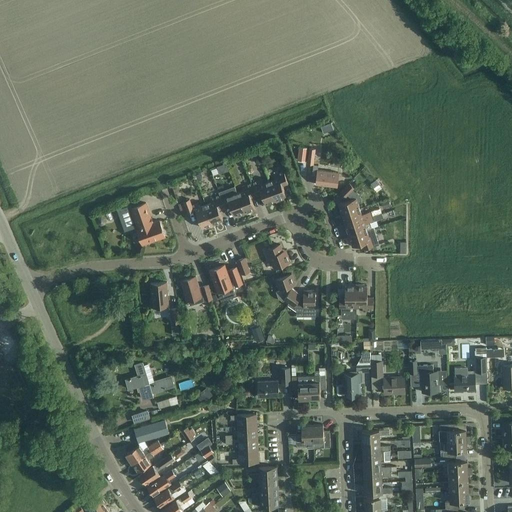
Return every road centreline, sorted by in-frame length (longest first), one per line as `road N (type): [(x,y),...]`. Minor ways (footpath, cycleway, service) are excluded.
road 1 (tertiary): [(135,511),(77,407),(29,290)]
road 2 (residential): [(29,290),(84,269),(188,253)]
road 3 (residential): [(290,511),(285,417),(341,412)]
road 4 (residential): [(341,412),(484,410)]
